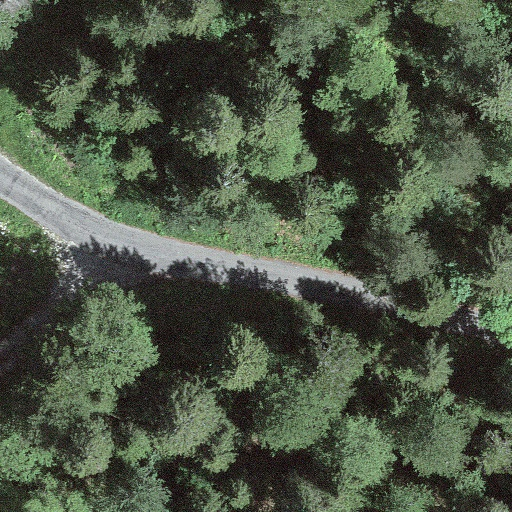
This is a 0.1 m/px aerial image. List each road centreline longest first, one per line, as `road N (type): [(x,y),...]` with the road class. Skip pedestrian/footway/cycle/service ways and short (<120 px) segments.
road 1 (track): [(511,329),(300,276),(138,251),(0,183)]
road 2 (track): [(138,251),(0,356)]
